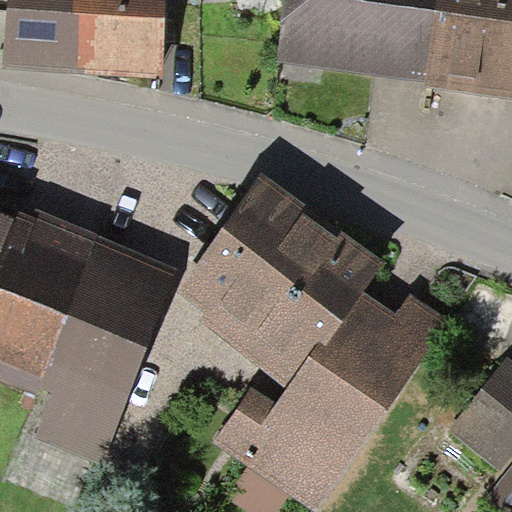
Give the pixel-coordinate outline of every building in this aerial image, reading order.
[(10,0),(6,73),(81,77),(160,82),(164,0),(10,0)] [(288,0),(281,60),(420,78),(430,0),(288,0)] [(511,0),(430,0),(420,78),(511,89),(511,0)] [(178,291),(289,375),(357,285),(371,266),(261,183),(178,291)] [(0,198),(0,373),(35,386),(89,229),(14,203),(0,198)] [(162,254),(89,229),(35,386),(24,415),(98,440),(162,254)] [(248,384),(218,422),(311,494),(447,320),(412,294),(396,315),(357,285),(289,375),(268,400),(248,384)] [(511,364),(506,360),(447,435),(503,478),(511,467),(511,364)] [(511,511),(511,467),(484,503),(496,511),(511,511)]
